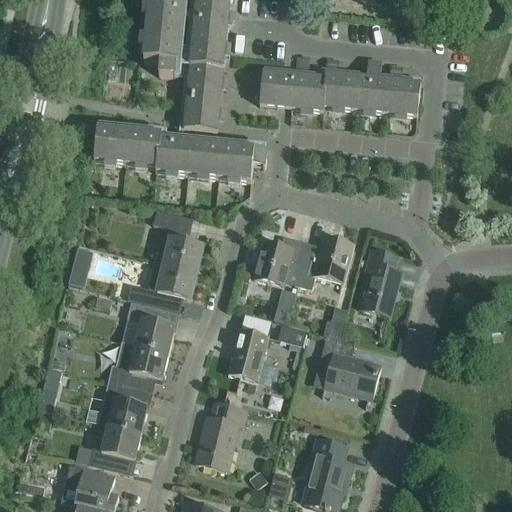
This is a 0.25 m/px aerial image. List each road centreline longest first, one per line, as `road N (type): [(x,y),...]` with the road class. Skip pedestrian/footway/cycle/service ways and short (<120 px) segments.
road 1 (residential): [(158,511),(233,253),(252,213),(278,200),(415,229)]
road 2 (residential): [(243,30),(293,32),(303,48),(438,60),(415,229)]
road 3 (residential): [(439,265),(377,511)]
road 4 (tertiary): [(17,148),(39,104),(40,29)]
road 5 (tertiary): [(40,29),(11,120),(17,148)]
